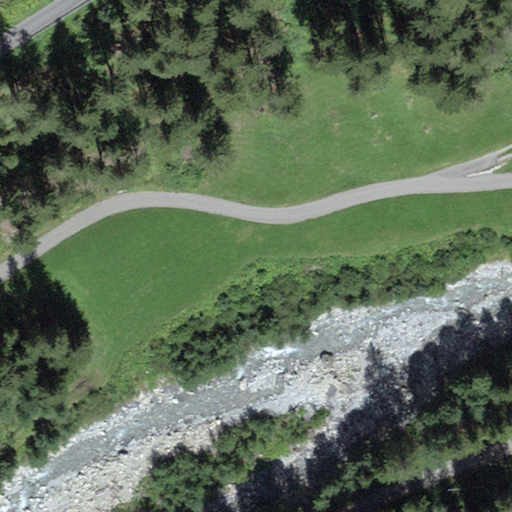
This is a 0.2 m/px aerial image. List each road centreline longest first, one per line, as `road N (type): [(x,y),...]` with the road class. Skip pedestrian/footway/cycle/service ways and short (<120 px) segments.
road 1 (track): [(511,180),(383,188),(272,217),(158,195),(103,205),(0,265)]
road 2 (track): [(350,511),(511,438)]
road 3 (tertiary): [(110,0),(0,55)]
